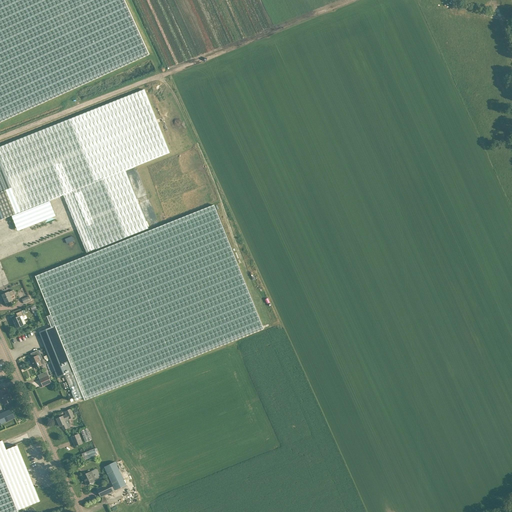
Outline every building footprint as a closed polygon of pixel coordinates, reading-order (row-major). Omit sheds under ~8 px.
[(0,0),(0,121),(148,54),(123,0),(0,0)] [(77,229),(87,253),(148,229),(125,170),(170,153),(145,90),(0,147),(0,221),(12,217),(18,232),(56,217),(50,202),(64,196),(77,229)] [(65,375),(67,380),(68,384),(73,396),(75,401),(83,398),(84,401),(264,329),(214,205),(36,276),(51,315),(47,316),(51,327),(39,332),(57,378),(65,375)] [(6,303),(9,302),(12,301),(11,297),(16,295),(14,290),(3,295),(6,303)] [(17,328),(20,327),(26,324),(22,316),(24,315),(22,311),(16,313),(18,317),(13,319),(17,328)] [(35,368),(37,367),(45,364),(39,350),(31,354),(33,358),(31,359),(35,368)] [(48,375),(40,379),(43,386),(51,382),(48,375)] [(0,398),(1,398),(4,405),(11,402),(7,393),(5,394),(3,389),(0,389),(0,398)] [(10,420),(15,418),(11,409),(0,413),(0,424),(0,425),(10,420)] [(60,426),(62,426),(64,430),(68,428),(66,424),(65,421),(74,417),(71,409),(65,412),(66,412),(67,414),(63,416),(57,419),(60,426)] [(75,446),(83,443),(79,434),(71,437),(75,446)] [(0,511),(17,511),(17,510),(39,501),(17,445),(6,450),(2,440),(0,441),(0,511)] [(84,460),(99,454),(96,448),(82,454),(84,460)] [(116,462),(104,467),(116,491),(127,486),(121,473),(116,462)] [(94,476),(92,471),(83,476),(87,485),(94,482),(92,477),(94,476)] [(107,494),(114,491),(111,483),(104,486),(107,494)]
